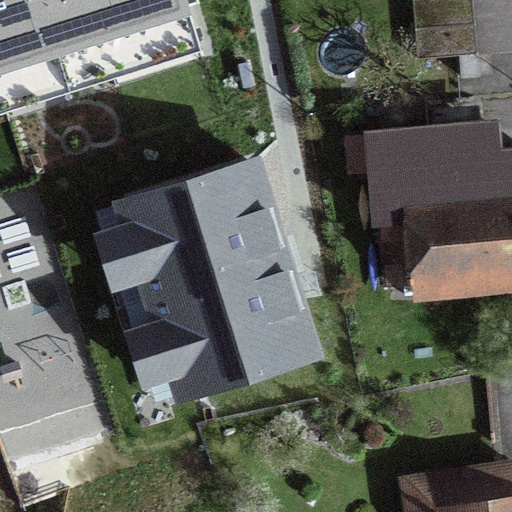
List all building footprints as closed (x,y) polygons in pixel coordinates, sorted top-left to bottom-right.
[(190,0),(0,0),(0,103),(203,40),(190,0)] [(465,0),(426,0),(411,1),(415,57),(453,54),(470,52),(465,0)] [(473,74),(470,52),(453,54),(455,74),(473,74)] [(511,164),(381,178),(392,292),(511,280),(511,164)] [(249,165),(126,204),(187,396),(310,357),(249,165)] [(511,511),(511,481),(509,464),(402,482),(407,511),(511,511)]
